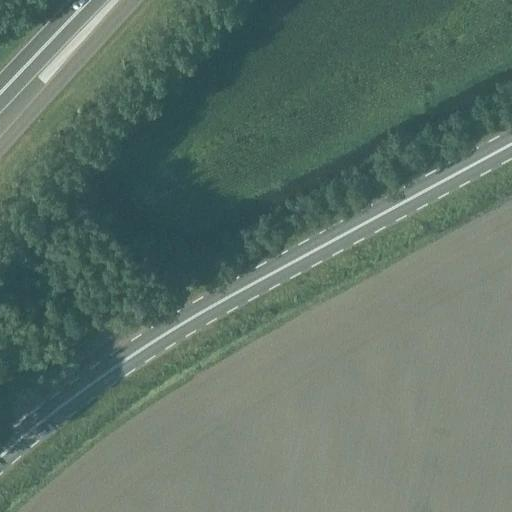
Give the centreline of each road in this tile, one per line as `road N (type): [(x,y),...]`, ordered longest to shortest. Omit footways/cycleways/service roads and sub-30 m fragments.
road 1 (primary): [(0,458),(165,335),(511,144)]
road 2 (trunk): [(0,148),(116,0)]
road 3 (trunk): [(0,98),(93,0)]
